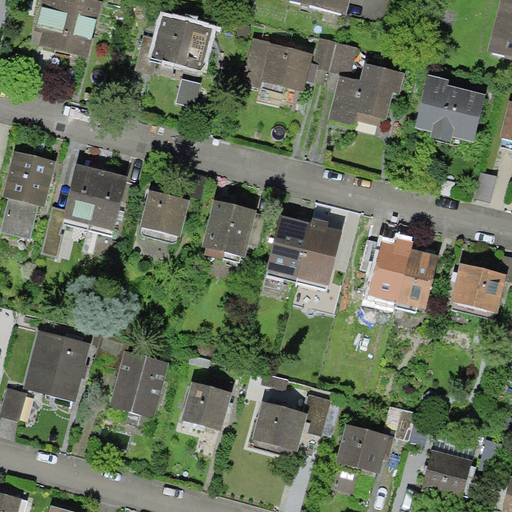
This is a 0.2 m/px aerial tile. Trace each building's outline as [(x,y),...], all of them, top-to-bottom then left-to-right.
[(293,0),(293,3),(349,15),(352,0),(293,0)] [(511,0),(502,0),(488,54),(511,60),(511,0)] [(212,34),(161,20),(152,54),(203,68),(212,34)] [(271,44),(262,82),(307,93),(316,55),(271,44)] [(14,154),(4,198),(48,207),(57,164),(14,154)] [(79,167),(67,222),(115,233),(127,178),(79,167)] [(151,194),(142,229),(177,238),(186,203),(151,194)] [(212,203),(202,248),(243,256),(252,212),(212,203)] [(282,222),(269,274),(327,289),(340,237),(282,222)] [(384,244),(370,299),(426,313),(440,259),(384,244)] [(464,269),(457,306),(497,314),(504,277),(464,269)] [(72,404),(88,348),(44,335),(28,391),(72,404)] [(169,362),(128,352),(115,405),(156,415),(169,362)] [(184,426),(220,436),(231,398),(196,387),(184,426)] [(265,407),(256,443),(294,453),(304,418),(265,407)] [(337,465),(381,477),(390,441),(347,430),(337,465)] [(436,457),(425,490),(460,501),(471,468),(436,457)] [(511,511),(511,481),(503,511),(511,511)]
